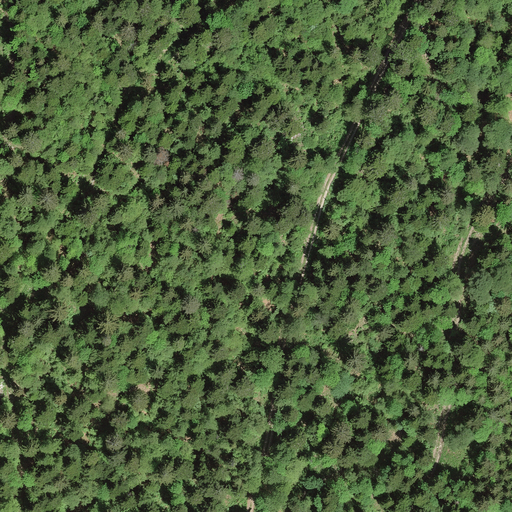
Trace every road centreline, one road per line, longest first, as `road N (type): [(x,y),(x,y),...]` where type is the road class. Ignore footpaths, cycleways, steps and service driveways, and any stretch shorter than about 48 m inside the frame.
road 1 (track): [(251,511),(287,323),(321,201),(420,0)]
road 2 (track): [(408,511),(434,457),(451,386),(461,258),(511,159)]
